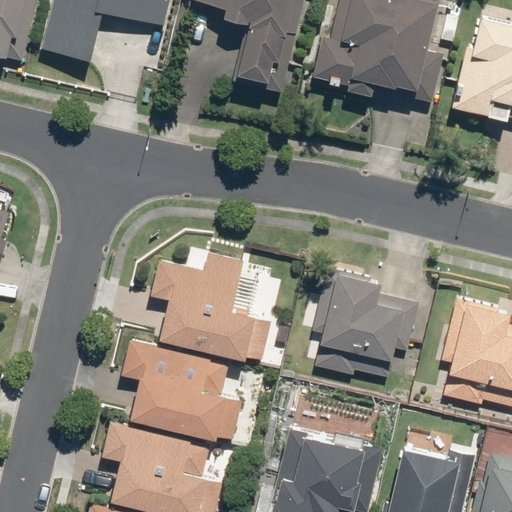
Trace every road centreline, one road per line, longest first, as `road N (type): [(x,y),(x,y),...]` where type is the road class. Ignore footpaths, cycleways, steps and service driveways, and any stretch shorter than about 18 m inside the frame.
road 1 (residential): [(511,243),(104,153)]
road 2 (residential): [(21,511),(104,153)]
